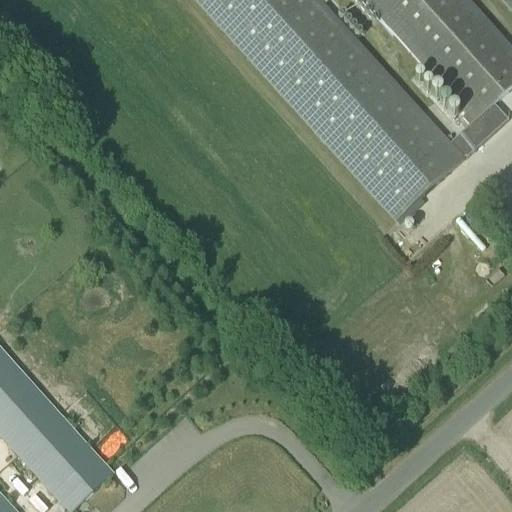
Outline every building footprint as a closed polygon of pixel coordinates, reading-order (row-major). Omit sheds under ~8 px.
[(449,147),(315,0),(190,0),(395,225),(463,162),(462,161),(449,147)] [(511,53),(463,0),(360,0),(461,111),(474,125),(493,107),(494,108),(511,91),(511,53)] [(511,0),(497,0),(511,16),(511,0)] [(466,161),(507,123),(494,108),(493,107),(474,125),(449,147),(462,161),(464,159),(466,161)] [(0,378),(0,439),(65,511),(74,511),(112,478),(12,368),(0,378)] [(0,511),(12,511),(0,498),(0,511)]
